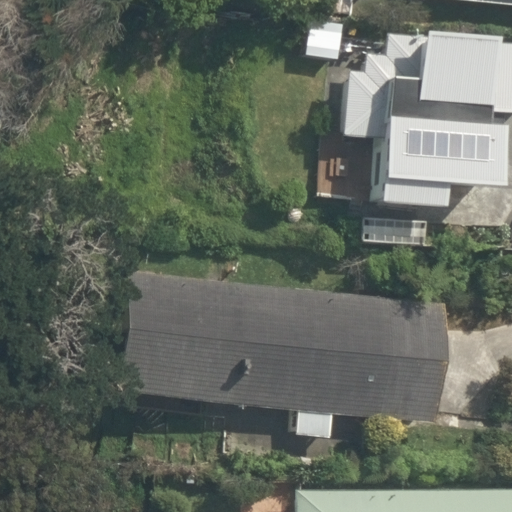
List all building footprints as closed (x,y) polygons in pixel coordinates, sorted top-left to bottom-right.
[(511,0),(418,0),(511,9),(511,0)] [(328,62),(334,26),(300,21),(294,57),(328,62)] [(511,47),(370,34),(368,55),(348,54),(346,77),(335,76),(329,135),(363,138),(357,205),(424,212),(426,184),(477,189),(483,113),(511,115),(511,47)] [(433,304),(103,272),(92,393),(287,412),(284,441),(318,445),(321,414),(421,424),(433,304)] [(511,511),(511,493),(284,492),(283,511),(511,511)]
